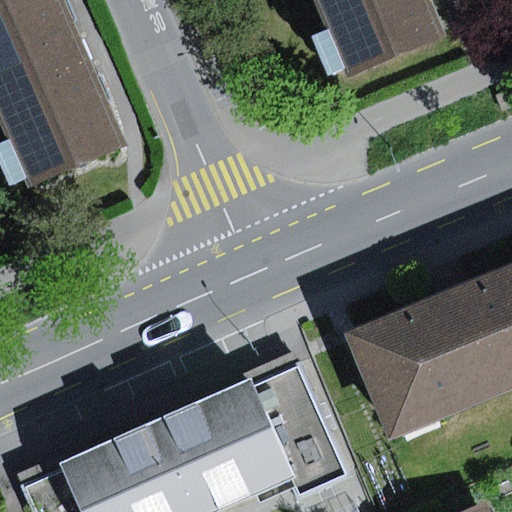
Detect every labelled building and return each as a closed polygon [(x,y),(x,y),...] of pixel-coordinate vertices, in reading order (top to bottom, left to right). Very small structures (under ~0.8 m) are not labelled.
[(66,0),(0,0),(0,118),(30,189),(129,146),(66,0)] [(314,0),(346,81),(447,41),(430,0),(314,0)] [(511,392),(511,267),(348,334),(392,441),(511,392)] [(348,476),(300,363),(20,481),(33,511),(225,511),(294,483),(300,497),(348,476)] [(491,511),(488,503),(465,511),(491,511)]
